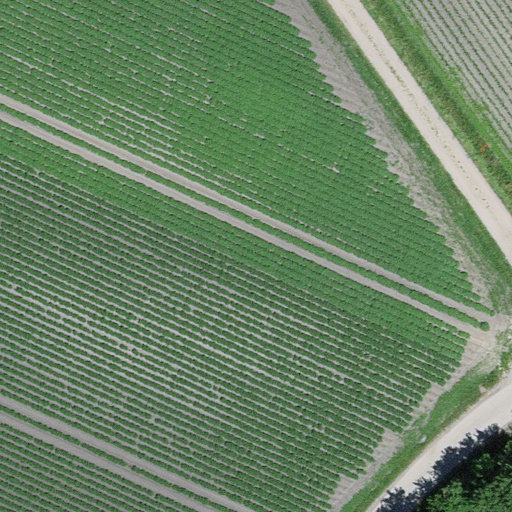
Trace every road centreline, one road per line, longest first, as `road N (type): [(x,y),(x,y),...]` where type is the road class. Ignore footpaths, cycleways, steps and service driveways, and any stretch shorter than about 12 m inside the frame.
road 1 (track): [(511,249),(336,0)]
road 2 (track): [(511,414),(404,511)]
